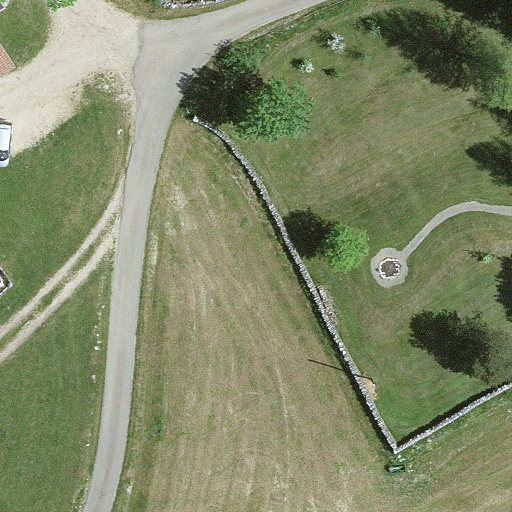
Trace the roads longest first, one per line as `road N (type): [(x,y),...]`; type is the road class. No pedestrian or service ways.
road 1 (unclassified): [(96,511),(118,409),(138,197),(170,57),(294,0)]
road 2 (track): [(0,348),(138,197)]
